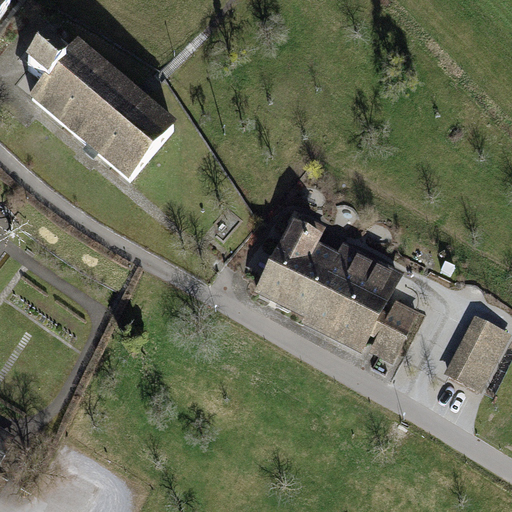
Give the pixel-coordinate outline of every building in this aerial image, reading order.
[(0,0),(0,19),(13,0),(0,0)] [(58,49),(53,55),(62,63),(71,53),(61,45),(58,49)] [(176,134),(138,102),(75,48),(71,53),(68,56),(62,63),(53,55),(46,50),(38,59),(27,72),(44,86),(29,103),(90,155),(129,188),(176,134)] [(323,238),(292,222),(254,295),(304,321),(301,327),(362,358),(372,339),(385,313),(405,275),(343,244),(338,254),(320,245),(323,238)] [(389,315),(385,313),(372,339),(375,341),(368,355),(393,368),(421,314),(396,302),(389,315)] [(511,338),(474,320),(445,377),(483,396),(511,338)]
